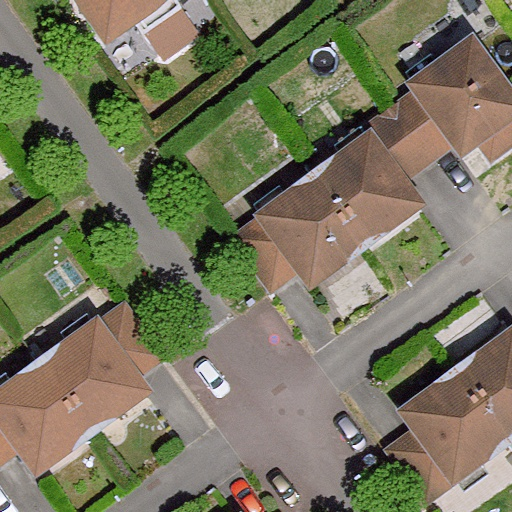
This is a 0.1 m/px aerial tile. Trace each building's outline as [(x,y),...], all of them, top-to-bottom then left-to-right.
[(176,0),(75,0),(107,45),(137,25),(144,36),(181,7),(176,0)] [(417,95),(391,115),(427,165),(453,145),(456,150),(474,136),(481,145),(492,160),(511,145),(511,97),(473,44),(412,89),(417,95)] [(369,141),(316,180),(366,249),(399,225),(394,218),(416,202),(403,182),(427,165),(391,115),(364,134),(369,141)] [(474,136),(456,150),(462,158),(481,145),(474,136)] [(298,272),(306,283),(328,266),(333,273),(366,249),(316,180),(260,220),(261,222),(235,240),(272,291),(298,272)] [(422,209),(416,202),(394,218),(399,225),(422,209)] [(328,266),(306,283),(311,290),(333,273),(328,266)] [(98,326),(42,367),(93,436),(126,412),(120,405),(143,388),(136,378),(162,359),(125,309),(99,328),(98,326)] [(511,335),(491,351),(497,359),(511,347),(511,335)] [(511,347),(497,359),(491,351),(458,375),(510,446),(511,444),(511,347)] [(0,462),(16,450),(32,469),(55,453),(60,460),(93,436),(42,367),(0,397),(0,462)] [(454,486),(510,446),(458,375),(425,400),(431,407),(408,423),(416,434),(390,452),(427,503),(452,484),(454,486)] [(148,395),(143,388),(120,405),(126,412),(148,395)] [(403,416),(408,423),(431,407),(425,400),(403,416)] [(37,476),(60,460),(55,453),(32,469),(37,476)]
